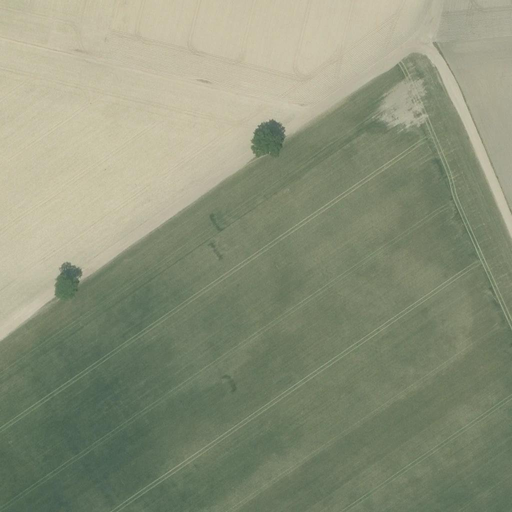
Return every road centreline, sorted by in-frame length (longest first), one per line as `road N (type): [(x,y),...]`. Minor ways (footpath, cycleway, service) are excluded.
road 1 (track): [(0,335),(420,40),(441,65),(511,232)]
road 2 (track): [(309,114),(0,38)]
